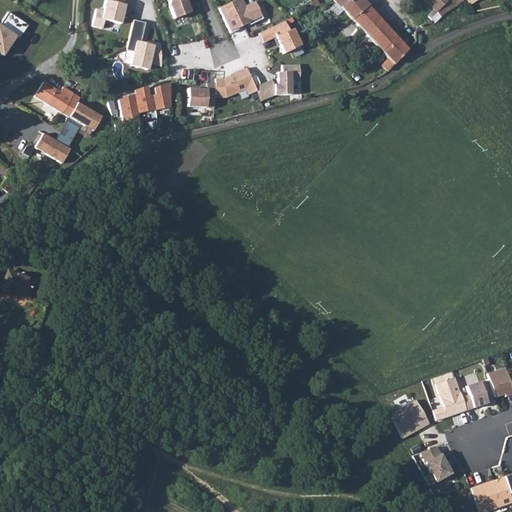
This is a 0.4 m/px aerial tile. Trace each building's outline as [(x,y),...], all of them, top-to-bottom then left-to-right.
[(124,0),(105,0),(103,11),(95,9),(91,26),(102,28),(103,20),(120,24),(124,5),(123,5),(124,0)] [(169,0),(168,4),(174,19),(190,12),(185,0),(169,0)] [(241,0),(234,0),(218,8),(230,33),(238,29),(237,28),(248,23),(249,25),(262,19),(254,1),(245,6),(241,0)] [(319,4),(316,0),(313,0),(309,3),(313,8),(319,4)] [(333,0),(335,3),(343,10),(364,33),(377,19),(378,19),(372,13),(360,0),(333,0)] [(449,10),(462,0),(461,0),(422,0),(440,16),(449,10)] [(330,7),(338,15),(343,10),(335,3),(330,7)] [(27,25),(7,13),(0,23),(0,55),(1,56),(14,36),(18,39),(27,25)] [(393,64),(406,51),(395,38),(385,27),(377,19),(364,33),(387,58),(381,65),(386,71),(393,64)] [(144,23),(132,20),(125,50),(133,52),(129,65),(146,69),(148,63),(160,66),(159,44),(149,42),(148,47),(139,45),(144,23)] [(283,21),(258,33),(263,45),(275,39),(283,56),(300,48),(292,31),(289,33),(283,21)] [(271,80),(254,87),(255,91),(260,101),(273,95),(290,95),(289,80),(299,80),(298,65),(281,65),(281,73),(276,73),(276,85),(273,85),(271,80)] [(221,79),(214,79),(214,84),(213,97),(224,98),(244,89),(247,95),(255,91),(254,87),(245,68),(232,74),(232,75),(221,79)] [(59,92),(42,82),(34,97),(61,114),(70,99),(73,94),(62,87),(59,92)] [(145,91),(116,100),(121,130),(137,127),(136,123),(167,117),(167,83),(151,88),(153,95),(146,97),(145,91)] [(213,97),(214,84),(205,84),(205,90),(187,89),(186,107),(205,108),(205,105),(213,105),(213,97)] [(70,99),(61,114),(68,118),(76,103),(70,99)] [(100,116),(76,103),(59,132),(72,139),(80,124),(92,131),(100,116)] [(72,139),(59,132),(55,141),(67,148),(72,139)] [(70,149),(43,134),(34,148),(62,163),(70,149)] [(30,186),(31,185),(10,171),(0,184),(0,187),(8,193),(19,201),(24,194),(27,196),(33,187),(30,186)] [(0,198),(0,207),(2,210),(19,201),(8,193),(0,198)] [(28,298),(35,281),(7,270),(0,287),(0,291),(10,296),(12,292),(28,298)] [(503,368),(486,374),(494,398),(503,394),(504,397),(511,394),(511,392),(507,380),(503,368)] [(460,398),(453,378),(434,384),(442,407),(431,411),(434,421),(465,411),(460,398)] [(478,382),(464,387),(467,395),(460,398),(465,411),(486,403),(478,382)] [(388,415),(401,439),(416,430),(415,429),(419,427),(419,429),(428,424),(414,400),(388,415)] [(435,447),(418,453),(429,473),(423,477),(428,486),(450,474),(435,447)] [(503,478),(509,496),(511,494),(511,476),(510,477),(509,475),(502,477),(503,478)] [(503,478),(470,489),(477,511),(483,511),(511,502),(509,496),(503,478)]
